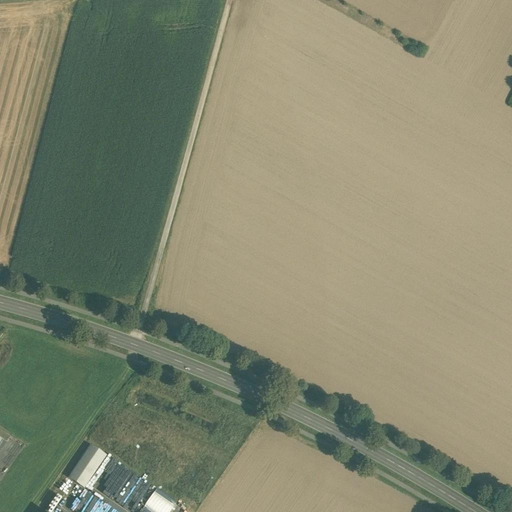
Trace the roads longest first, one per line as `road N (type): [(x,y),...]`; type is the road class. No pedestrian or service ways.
road 1 (secondary): [(473,511),(351,440),(215,377),(0,303)]
road 2 (track): [(135,346),(229,0)]
